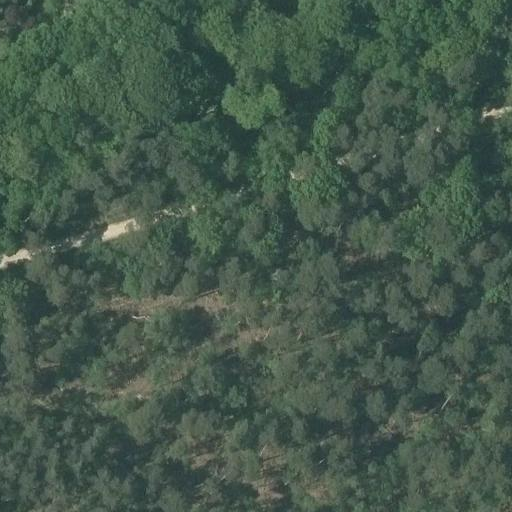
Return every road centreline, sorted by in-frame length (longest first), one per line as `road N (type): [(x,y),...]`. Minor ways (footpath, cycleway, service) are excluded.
road 1 (track): [(0,261),(511,109)]
road 2 (track): [(0,371),(98,445),(146,511)]
